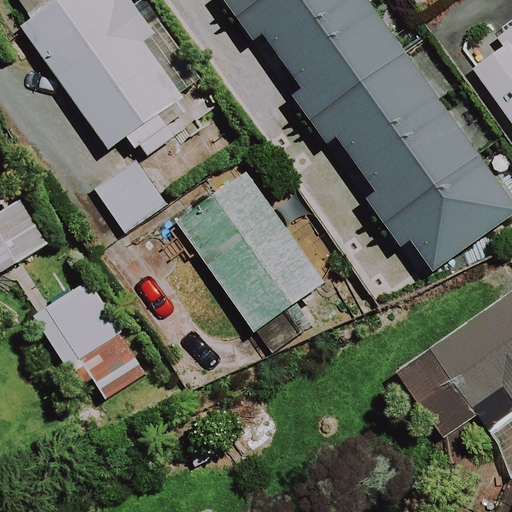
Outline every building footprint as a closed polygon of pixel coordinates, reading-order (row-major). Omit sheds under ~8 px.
[(13,0),(31,24),(21,31),(110,155),(190,97),(120,0),(64,0),(57,5),(52,0),(13,0)] [(366,34),(350,0),(213,0),(220,14),(247,1),(275,64),(287,58),(299,84),(330,70),(323,53),(366,34)] [(511,30),(502,37),(509,47),(511,45),(511,30)] [(511,45),(509,47),(479,69),(511,115),(511,45)] [(457,223),(422,137),(319,179),(354,265),(457,223)] [(164,211),(136,168),(95,194),(123,238),(164,211)] [(194,271),(203,265),(253,338),(325,288),(250,178),(183,224),(169,233),(194,271)] [(115,342),(82,289),(33,320),(66,372),(115,342)] [(511,511),(511,289),(393,372),(442,442),(506,398),(511,406),(511,511)]
